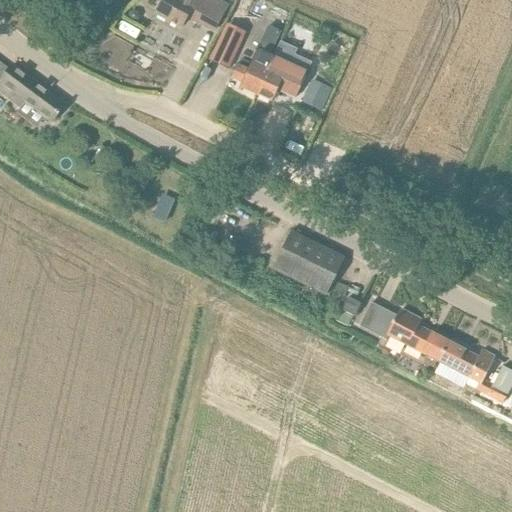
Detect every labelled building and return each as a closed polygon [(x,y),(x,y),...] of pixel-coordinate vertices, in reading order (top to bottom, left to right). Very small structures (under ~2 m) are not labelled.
[(161,0),(153,14),(179,28),(187,15),(212,30),(226,5),(218,0),(161,0)] [(129,12),(126,15),(126,20),(130,23),(135,23),(138,19),(138,14),(134,11),(129,12)] [(294,20),(288,33),(305,41),(311,27),(294,20)] [(224,30),(210,59),(228,68),(242,39),(224,30)] [(239,86),(257,95),(274,57),(257,48),(247,69),(237,64),(230,77),(241,82),(239,86)] [(274,57),(257,95),(270,102),(276,88),(294,97),(306,72),(308,68),(300,65),(299,68),(274,57)] [(0,91),(19,105),(23,99),(52,120),(63,104),(11,65),(8,69),(0,63),(0,91)] [(310,80),(300,103),(320,112),(331,89),(310,80)] [(161,195),(150,219),(163,224),(173,200),(161,195)] [(272,269),(326,295),(343,260),(289,233),(272,269)] [(348,298),(341,310),(354,317),(361,305),(348,298)] [(386,336),(401,344),(436,362),(446,342),(416,327),(419,321),(399,310),(396,316),(370,303),(358,326),(384,340),(386,336)] [(436,362),(468,379),(478,384),(475,389),(500,403),(511,380),(511,372),(501,367),(491,386),(481,381),(493,358),(480,351),(476,358),(446,342),(436,362)]
